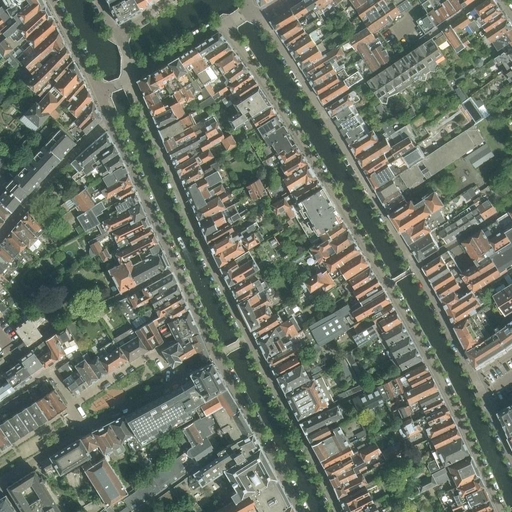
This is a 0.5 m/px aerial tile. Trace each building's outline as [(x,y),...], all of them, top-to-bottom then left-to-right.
[(2,0),(5,4),(0,8),(0,25),(10,18),(20,10),(19,9),(23,8),(21,2),(24,0),(2,0)] [(43,1),(43,0),(42,0),(26,0),(29,3),(23,8),(19,9),(20,10),(10,18),(0,25),(0,41),(5,37),(6,38),(9,36),(18,29),(45,5),(45,4),(45,3),(44,4),(44,3),(44,4),(43,1)] [(124,0),(111,6),(109,7),(113,14),(126,7),(131,16),(139,12),(132,0),(124,0)] [(145,0),(132,0),(139,12),(148,5),(145,0)] [(324,18),(326,16),(324,13),(323,13),(314,0),(305,0),(303,2),(309,12),(312,9),(317,13),(319,11),(324,18)] [(325,0),(314,0),(323,13),(324,13),(328,10),(334,18),(337,16),(325,0)] [(335,0),(325,0),(337,16),(339,14),(334,7),(339,4),(335,0)] [(350,0),(357,9),(368,1),(367,0),(350,0)] [(368,27),(373,34),(399,15),(412,6),(410,3),(414,0),(370,0),(368,1),(357,9),(368,27)] [(418,0),(422,5),(425,3),(428,0),(436,11),(443,7),(441,5),(448,0),(418,0)] [(432,10),(428,13),(437,26),(443,22),(436,11),(428,0),(425,3),(428,7),(430,8),(432,10)] [(448,0),(441,5),(443,7),(450,17),(457,12),(448,0)] [(448,0),(457,12),(464,8),(460,2),(458,0),(448,0)] [(493,0),(487,0),(477,7),(482,15),(497,5),(493,0)] [(282,16),(272,22),(277,30),(279,32),(309,12),(303,2),(282,16)] [(50,15),(49,13),(45,5),(18,29),(24,36),(17,42),(16,39),(14,41),(9,36),(6,38),(5,37),(0,41),(0,53),(2,56),(39,27),(38,27),(51,16),(50,16),(50,15)] [(472,23),(468,25),(473,33),(481,28),(503,12),(497,5),(482,15),(471,22),(472,23)] [(113,14),(117,24),(131,16),(126,7),(113,14)] [(443,7),(436,11),(443,22),(450,17),(443,7)] [(477,7),(466,15),(471,22),(482,15),(477,7)] [(343,11),(340,13),(348,25),(348,24),(351,23),(343,11)] [(309,12),(279,32),(285,41),(310,24),(307,19),(303,22),(302,20),(307,17),(308,17),(311,15),(309,12)] [(485,29),(480,33),(482,36),(486,34),(487,33),(487,32),(507,19),(503,12),(481,28),(481,29),(484,27),(485,29)] [(437,26),(428,13),(417,21),(426,34),(427,34),(435,29),(434,28),(437,26)] [(466,15),(456,22),(461,30),(468,25),(472,23),(471,22),(466,15)] [(2,56),(13,67),(56,28),(51,16),(38,27),(39,27),(2,56)] [(310,24),(285,41),(290,48),(311,34),(310,34),(309,35),(306,32),(316,25),(318,29),(326,24),(321,17),(310,24)] [(511,25),(507,19),(487,32),(487,33),(486,34),(491,43),(511,28),(511,25)] [(456,22),(451,25),(456,33),(461,30),(456,22)] [(351,23),(348,24),(356,35),(358,34),(351,23)] [(455,48),(458,53),(466,48),(461,41),(456,33),(451,25),(443,31),(445,34),(449,40),(451,43),(455,48)] [(356,50),(357,52),(358,51),(368,45),(367,44),(376,38),(373,34),(368,27),(358,34),(356,35),(349,39),(356,50)] [(64,44),(64,43),(63,43),(62,39),(61,39),(56,28),(13,67),(14,68),(20,62),(29,71),(33,76),(40,69),(38,68),(42,65),(39,62),(50,52),(53,56),(64,44)] [(511,28),(491,43),(492,43),(493,42),(501,55),(505,53),(506,54),(511,49),(511,28)] [(443,31),(435,36),(437,39),(445,34),(443,31)] [(320,43),(321,42),(315,32),(311,35),(311,34),(290,48),(296,58),(317,45),(320,43)] [(217,33),(212,37),(200,44),(194,48),(200,58),(225,41),(220,34),(217,33)] [(432,39),(424,44),(436,61),(444,55),(438,47),(449,40),(445,34),(437,39),(434,41),(432,39)] [(376,38),(367,44),(368,45),(381,67),(391,60),(382,44),(379,38),(376,39),(376,38)] [(466,38),(461,41),(466,48),(471,44),(466,38)] [(328,53),(303,69),(309,79),(341,58),(342,59),(344,59),(343,58),(356,50),(349,39),(337,47),(337,48),(328,53)] [(191,64),(193,67),(192,68),(196,75),(232,50),(225,41),(200,58),(191,64)] [(320,43),(317,45),(296,58),(303,69),(328,53),(321,42),(320,43)] [(33,76),(26,83),(41,98),(52,85),(53,86),(54,86),(47,78),(70,56),(64,45),(64,44),(53,56),(40,69),(33,76)] [(438,65),(436,61),(424,44),(416,49),(431,71),(434,72),(436,66),(438,65)] [(368,45),(358,51),(363,58),(372,73),(381,67),(368,45)] [(191,64),(200,58),(194,48),(180,57),(177,58),(184,68),(186,67),(188,70),(192,68),(193,67),(191,64)] [(416,49),(408,55),(426,81),(427,74),(431,71),(416,49)] [(495,59),(498,63),(502,61),(508,70),(511,67),(511,49),(506,54),(505,53),(501,55),(495,59)] [(196,75),(199,78),(196,80),(201,88),(204,86),(208,84),(222,75),(241,62),(232,50),(196,75)] [(408,55),(400,60),(415,82),(418,80),(425,81),(426,81),(408,55)] [(72,61),(72,60),(70,56),(47,78),(54,86),(73,63),(72,61)] [(177,58),(167,64),(176,79),(181,88),(179,89),(181,93),(186,101),(187,103),(194,98),(193,96),(201,91),(195,79),(193,81),(184,68),(177,58)] [(337,63),(342,59),(341,58),(309,79),(315,87),(345,68),(343,64),(340,67),(337,63)] [(363,58),(354,64),(358,71),(363,79),(372,73),(363,58)] [(476,61),(475,64),(477,67),(480,68),(483,66),(483,63),(481,60),(478,59),(476,61)] [(400,60),(392,65),(407,88),(415,82),(400,60)] [(493,60),(487,65),(489,69),(496,64),(493,60)] [(222,75),(226,80),(223,82),(226,86),(248,72),(241,62),(222,75)] [(54,86),(53,86),(61,93),(57,98),(49,91),(38,103),(36,102),(24,115),(38,128),(50,115),(54,110),(65,98),(64,97),(82,78),(81,77),(82,77),(81,77),(80,74),(79,73),(73,63),(54,86)] [(167,64),(158,70),(167,82),(164,86),(167,91),(169,96),(169,97),(174,95),(177,102),(178,102),(179,103),(180,105),(186,101),(181,93),(179,89),(181,88),(176,79),(167,64)] [(392,65),(384,71),(396,88),(399,93),(407,88),(392,65)] [(344,69),(346,69),(345,68),(315,87),(320,95),(349,77),(344,69)] [(158,70),(151,74),(159,89),(164,86),(167,82),(158,70)] [(358,71),(352,75),(357,83),(363,79),(358,71)] [(384,71),(376,76),(388,93),(396,88),(384,71)] [(226,86),(215,94),(208,84),(204,86),(211,96),(203,102),(199,104),(201,108),(203,112),(216,104),(214,100),(230,90),(232,93),(253,79),(248,72),(226,86)] [(139,87),(139,88),(141,92),(143,96),(156,89),(156,90),(159,89),(151,74),(136,82),(139,87)] [(320,95),(325,104),(350,88),(357,83),(352,75),(349,77),(320,95)] [(376,76),(368,82),(383,104),(387,105),(388,98),(390,97),(388,93),(376,76)] [(92,102),(85,86),(82,78),(64,97),(65,98),(70,102),(65,107),(77,118),(92,102)] [(232,94),(221,99),(224,104),(237,95),(240,98),(258,87),(253,79),(232,93),(232,94)] [(366,83),(358,88),(360,91),(368,86),(366,83)] [(238,100),(232,104),(238,113),(247,107),(247,106),(264,95),(258,87),(240,98),(240,99),(238,100)] [(147,105),(147,106),(148,107),(160,101),(169,96),(167,91),(159,95),(156,90),(156,89),(143,96),(143,97),(144,98),(144,99),(145,100),(146,102),(146,103),(147,105)] [(327,108),(333,117),(353,105),(360,100),(354,91),(327,108)] [(238,113),(228,120),(232,129),(271,105),(264,95),(247,106),(247,107),(238,113)] [(471,98),(460,105),(465,112),(467,110),(476,123),(485,117),(471,98)] [(480,100),(475,104),(479,109),(483,106),(483,105),(484,105),(480,100)] [(149,109),(152,116),(152,117),(169,109),(168,107),(165,101),(161,103),(160,101),(148,107),(148,109),(149,109)] [(95,109),(92,102),(77,118),(74,122),(85,134),(100,119),(97,112),(97,111),(96,109),(95,109)] [(155,123),(158,129),(157,129),(158,129),(158,130),(176,120),(176,119),(185,114),(180,105),(179,103),(178,102),(177,102),(168,107),(169,109),(152,117),(155,122),(154,122),(155,123)] [(251,131),(256,128),(276,115),(271,105),(232,129),(228,131),(229,133),(235,143),(246,137),(240,127),(246,123),(251,131)] [(333,117),(336,122),(339,127),(359,114),(353,105),(333,117)] [(490,115),(483,106),(479,109),(486,118),(490,115)] [(158,130),(158,131),(162,140),(162,141),(163,141),(202,119),(199,114),(203,112),(201,108),(188,115),(176,121),(176,120),(158,130)] [(412,108),(404,113),(409,123),(418,118),(412,108)] [(54,110),(50,115),(55,120),(59,115),(54,110)] [(359,114),(339,127),(345,136),(364,123),(359,114)] [(202,119),(163,141),(167,151),(185,141),(203,129),(207,137),(219,130),(210,115),(202,119)] [(276,115),(256,128),(262,137),(282,125),(282,124),(276,115)] [(364,123),(345,136),(347,139),(350,145),(374,131),(374,130),(370,132),(364,123)] [(282,125),(262,137),(267,146),(287,133),(282,125)] [(460,157),(484,141),(474,125),(424,159),(424,158),(376,189),(385,204),(403,192),(405,190),(409,187),(411,189),(410,190),(418,185),(418,186),(419,185),(419,184),(426,180),(426,181),(428,180),(427,179),(428,179),(430,178),(438,172),(454,162),(455,162),(455,161),(457,159),(460,157)] [(374,131),(350,145),(357,156),(390,135),(394,133),(395,132),(392,128),(378,137),(374,131)] [(60,129),(52,137),(67,152),(72,146),(73,147),(76,145),(76,144),(60,129)] [(185,141),(167,151),(170,158),(207,137),(203,129),(185,141)] [(174,166),(175,166),(174,166),(175,167),(179,175),(179,176),(199,165),(203,162),(203,163),(213,157),(208,148),(211,146),(212,146),(221,141),(225,149),(235,143),(229,133),(223,137),(219,130),(207,137),(211,144),(201,150),(196,153),(174,166)] [(97,166),(93,160),(113,145),(106,132),(86,149),(70,163),(78,172),(72,177),(79,186),(82,190),(84,189),(78,180),(97,166)] [(267,146),(256,153),(263,165),(266,163),(264,160),(283,148),(285,151),(295,145),(292,140),(291,140),(287,133),(267,146)] [(390,135),(357,156),(362,165),(395,144),(400,142),(394,133),(390,135)] [(415,146),(415,145),(409,136),(401,142),(400,142),(395,144),(362,165),(368,175),(390,162),(415,146)] [(63,158),(62,157),(67,152),(52,137),(44,146),(60,161),(63,158)] [(207,137),(170,158),(170,159),(171,158),(174,166),(196,153),(193,148),(198,145),(201,150),(211,144),(207,137)] [(486,144),(465,158),(468,163),(471,161),(476,168),(494,156),(486,144)] [(113,145),(93,160),(97,166),(98,167),(117,153),(117,152),(114,147),(113,146),(113,145)] [(266,163),(271,171),(300,154),(295,145),(285,151),(283,148),(264,160),(266,163)] [(415,146),(390,162),(368,175),(374,184),(376,189),(424,158),(415,145),(415,146)] [(44,146),(28,162),(45,178),(47,175),(46,174),(54,165),(57,163),(58,164),(60,161),(44,146)] [(5,153),(0,158),(0,167),(10,157),(5,153)] [(119,157),(119,156),(117,154),(118,154),(117,153),(98,167),(97,166),(78,180),(84,189),(85,190),(91,186),(91,185),(85,177),(92,173),(97,182),(123,165),(119,157)] [(279,176),(275,178),(277,182),(281,180),(286,177),(285,176),(306,164),(300,154),(271,171),(272,175),(277,172),(279,176)] [(28,162),(13,179),(29,194),(32,192),(31,190),(39,182),(41,179),(42,181),(45,178),(28,162)] [(204,171),(204,172),(203,173),(199,165),(179,176),(184,188),(203,177),(204,178),(216,171),(219,164),(217,162),(210,166),(211,168),(204,171)] [(313,176),(314,176),(306,164),(285,176),(286,177),(281,180),(289,192),(304,183),(305,185),(315,179),(315,178),(314,177),(314,176),(313,176)] [(97,182),(100,188),(95,191),(91,186),(85,190),(89,197),(90,196),(92,199),(96,197),(94,194),(127,175),(123,165),(97,182)] [(203,177),(184,188),(194,210),(226,193),(227,196),(231,193),(228,187),(224,189),(221,184),(208,191),(206,188),(221,180),(216,171),(204,178),(203,177)] [(116,203),(112,194),(114,193),(116,193),(131,184),(127,175),(94,194),(96,197),(97,196),(105,209),(113,204),(116,203)] [(0,176),(0,189),(3,193),(15,204),(18,204),(20,202),(25,196),(27,197),(29,194),(13,179),(8,184),(0,176)] [(258,179),(245,187),(252,200),(266,194),(264,189),(258,179)] [(271,205),(276,214),(276,215),(283,210),(283,211),(285,212),(290,219),(295,215),(289,207),(308,195),(308,196),(321,187),(316,179),(315,179),(305,185),(290,194),(283,198),(271,205)] [(135,192),(131,184),(116,193),(114,193),(112,194),(116,203),(135,192)] [(272,185),(266,188),(273,201),(279,197),(272,185)] [(474,191),(476,194),(476,195),(477,194),(480,192),(481,192),(477,186),(473,190),(474,191),(473,191),(474,192),(474,191)] [(308,195),(289,207),(295,215),(306,235),(309,240),(341,220),(321,187),(308,196),(308,195)] [(76,206),(74,207),(75,207),(75,208),(80,214),(95,205),(92,199),(90,196),(89,197),(85,190),(84,189),(82,190),(70,199),(76,206)] [(226,193),(194,210),(198,221),(220,211),(225,208),(222,202),(237,194),(236,191),(231,193),(227,196),(226,193)] [(116,210),(108,214),(110,218),(139,203),(135,192),(116,203),(113,204),(116,210)] [(445,205),(444,205),(436,192),(415,205),(412,200),(413,200),(413,199),(391,214),(402,232),(433,212),(433,213),(439,209),(445,205)] [(468,192),(463,195),(467,201),(472,198),(468,192)] [(0,196),(0,203),(10,213),(11,213),(13,210),(18,204),(15,204),(3,193),(0,196)] [(413,198),(411,195),(406,198),(403,194),(386,205),(391,214),(413,199),(413,198)] [(80,214),(76,216),(86,232),(99,224),(95,217),(103,213),(102,211),(105,209),(97,196),(96,197),(92,199),(95,205),(80,214)] [(482,203),(491,216),(497,212),(488,200),(486,202),(482,196),(479,198),(482,203)] [(476,199),(473,201),(475,204),(485,219),(491,216),(482,203),(480,205),(476,199)] [(0,215),(5,220),(10,213),(0,203),(0,215)] [(99,244),(98,242),(112,234),(145,217),(139,203),(110,218),(102,222),(107,232),(88,242),(95,255),(98,254),(98,253),(102,250),(99,244)] [(269,203),(264,205),(266,209),(267,208),(272,217),(276,214),(271,205),(269,203)] [(33,205),(29,210),(45,228),(50,223),(33,204),(33,205)] [(64,204),(60,207),(65,214),(69,211),(64,204)] [(226,208),(230,217),(227,218),(228,220),(226,221),(220,211),(198,221),(204,236),(205,236),(245,214),(248,212),(247,209),(238,214),(233,204),(226,208)] [(475,204),(469,207),(480,223),(485,219),(475,204)] [(469,207),(464,211),(474,226),(480,223),(469,207)] [(428,224),(443,215),(439,209),(433,213),(433,212),(402,232),(410,244),(432,230),(428,224)] [(511,210),(508,213),(511,218),(511,229),(505,233),(511,242),(493,254),(504,272),(511,267),(511,210)] [(459,214),(459,215),(469,230),(474,226),(464,211),(459,214)] [(27,212),(20,221),(37,237),(44,231),(27,212)] [(504,231),(505,233),(511,229),(511,218),(508,213),(497,220),(504,230),(504,231)] [(239,222),(239,224),(236,226),(237,228),(241,225),(246,222),(245,220),(248,218),(245,214),(205,236),(204,237),(208,245),(229,233),(233,231),(231,227),(239,222)] [(459,215),(454,219),(456,221),(455,222),(463,233),(469,230),(459,215)] [(112,234),(98,242),(99,244),(105,241),(107,242),(114,238),(116,242),(116,243),(149,225),(145,217),(112,234)] [(320,260),(352,240),(346,230),(341,220),(309,240),(313,246),(307,250),(311,258),(314,256),(319,264),(322,262),(320,260)] [(452,220),(448,222),(450,225),(458,237),(463,233),(455,222),(453,223),(452,220)] [(497,220),(463,242),(477,263),(463,272),(462,273),(463,274),(468,283),(473,292),(487,283),(504,272),(493,254),(511,242),(505,233),(504,231),(504,230),(497,220)] [(20,221),(12,231),(26,246),(32,251),(41,243),(37,237),(20,221)] [(229,233),(208,245),(213,255),(256,230),(259,228),(256,222),(253,224),(252,224),(246,228),(246,229),(240,233),(241,235),(238,237),(237,235),(232,238),(229,233)] [(446,223),(443,225),(452,240),(458,237),(450,225),(448,226),(446,223)] [(116,243),(121,250),(121,251),(153,234),(149,225),(116,243)] [(443,225),(438,228),(447,244),(452,240),(443,225)] [(418,259),(419,260),(420,261),(420,260),(440,248),(447,244),(438,228),(432,231),(432,230),(410,244),(414,252),(415,253),(418,259)] [(259,242),(263,239),(258,230),(257,231),(256,230),(213,255),(218,266),(244,251),(239,243),(242,241),(247,249),(259,242)] [(12,231),(5,239),(27,261),(32,266),(35,262),(23,249),(26,246),(12,231)] [(123,261),(157,242),(153,234),(121,251),(115,255),(120,264),(123,263),(123,262),(123,261)] [(27,261),(5,239),(0,244),(20,264),(21,266),(27,261)] [(328,273),(360,252),(352,241),(352,240),(320,260),(322,262),(327,270),(323,272),(321,270),(320,271),(316,274),(303,281),(299,283),(303,289),(306,287),(310,293),(320,286),(324,291),(325,291),(327,294),(336,289),(334,286),(335,284),(333,280),(328,273)] [(123,261),(123,262),(123,263),(120,264),(108,270),(120,293),(168,266),(157,242),(123,261)] [(0,254),(15,269),(20,264),(0,244),(0,254)] [(55,244),(47,250),(49,253),(57,247),(55,244)] [(98,253),(98,254),(104,263),(111,258),(106,248),(102,250),(98,253)] [(248,250),(219,268),(228,286),(228,285),(229,288),(258,272),(256,264),(248,250)] [(451,260),(454,259),(448,251),(441,255),(423,267),(424,267),(428,274),(428,275),(435,271),(436,272),(439,270),(438,269),(448,262),(449,264),(452,262),(451,260)] [(360,252),(328,273),(333,280),(341,274),(345,280),(347,279),(348,281),(369,267),(360,252)] [(0,254),(0,273),(0,274),(5,268),(14,276),(18,272),(15,269),(0,254)] [(291,261),(287,264),(289,267),(304,257),(302,254),(299,255),(291,261)] [(435,271),(428,275),(432,281),(432,282),(432,283),(433,283),(458,266),(454,259),(451,260),(452,262),(449,264),(448,262),(438,269),(439,270),(436,272),(435,271)] [(458,266),(433,283),(437,290),(437,291),(463,274),(462,273),(463,272),(458,266)] [(348,281),(354,290),(352,292),(375,277),(369,267),(348,281)] [(511,267),(504,272),(487,283),(497,299),(498,299),(506,313),(507,315),(509,313),(511,311),(511,267)] [(229,288),(234,297),(255,285),(259,292),(267,288),(258,272),(229,288)] [(0,279),(2,281),(0,283),(0,284),(3,287),(9,282),(0,274),(0,273),(0,279)] [(141,290),(144,296),(137,299),(134,293),(128,297),(135,308),(141,305),(147,302),(147,300),(149,299),(154,308),(180,293),(171,273),(141,290)] [(463,274),(437,291),(442,299),(468,283),(463,274)] [(375,277),(352,292),(356,299),(379,284),(375,277)] [(468,283),(442,299),(456,326),(478,312),(476,309),(486,303),(480,294),(476,296),(473,292),(468,283)] [(379,284),(356,299),(361,306),(384,292),(379,284)] [(255,285),(234,297),(238,304),(259,292),(255,285)] [(268,292),(269,291),(267,288),(259,292),(238,304),(241,310),(269,293),(268,292)] [(22,289),(18,293),(22,298),(26,294),(22,289)] [(268,292),(269,293),(241,310),(250,328),(271,317),(265,305),(270,302),(268,298),(274,294),(269,291),(268,292)] [(352,314),(346,318),(350,325),(357,321),(389,302),(384,292),(361,306),(351,312),(352,314)] [(159,317),(154,320),(157,326),(167,319),(165,314),(167,313),(184,302),(180,293),(154,308),(159,317)] [(128,297),(116,302),(133,329),(148,350),(162,341),(155,327),(157,326),(154,320),(151,321),(146,311),(139,315),(135,308),(128,297)] [(184,302),(167,313),(171,321),(188,310),(184,302)] [(308,326),(303,330),(307,337),(312,346),(317,343),(319,346),(348,330),(348,329),(349,328),(347,325),(346,326),(341,318),(351,311),(347,304),(333,313),(322,319),(308,326)] [(391,304),(370,317),(374,324),(395,312),(391,304)] [(2,312),(4,316),(11,310),(8,307),(2,312)] [(478,312),(456,326),(468,351),(496,332),(482,309),(478,312)] [(173,335),(175,339),(177,343),(190,336),(190,337),(198,333),(188,310),(171,321),(167,324),(171,330),(161,335),(164,340),(173,335)] [(400,321),(395,312),(374,324),(364,330),(352,336),(358,347),(377,335),(400,321)] [(271,317),(250,328),(254,337),(281,321),(277,313),(271,317)] [(22,317),(24,321),(14,329),(24,341),(27,346),(41,335),(29,318),(26,314),(22,317)] [(289,319),(278,325),(275,328),(256,340),(261,349),(285,334),(288,339),(297,333),(295,329),(299,327),(292,317),(289,319)] [(499,326),(495,328),(498,332),(496,333),(496,332),(468,351),(477,368),(508,349),(511,345),(511,320),(507,325),(501,329),(499,326)] [(403,327),(401,323),(400,321),(377,335),(384,347),(408,335),(403,327)] [(348,329),(348,330),(352,336),(364,330),(360,323),(348,329)] [(71,346),(70,346),(76,343),(66,326),(54,334),(65,353),(70,351),(68,348),(71,346)] [(113,340),(126,359),(128,362),(148,350),(133,329),(122,335),(121,334),(113,339),(113,340)] [(274,357),(274,356),(307,337),(303,330),(297,333),(288,339),(285,334),(261,349),(266,358),(267,360),(267,361),(274,357)] [(208,356),(198,333),(190,337),(190,336),(177,343),(175,339),(168,342),(168,341),(158,346),(172,367),(197,351),(201,359),(204,357),(205,359),(208,357),(208,356)] [(43,351),(42,352),(43,353),(44,353),(46,354),(50,351),(56,360),(65,353),(54,334),(39,345),(43,351)] [(408,335),(384,347),(390,360),(415,347),(414,347),(410,339),(408,335)] [(274,357),(267,361),(271,369),(295,356),(312,346),(307,337),(274,356),(274,357)] [(94,345),(91,348),(97,356),(107,372),(126,359),(113,340),(98,350),(94,345)] [(24,341),(17,346),(18,349),(19,350),(20,350),(21,350),(27,346),(24,341)] [(417,351),(415,347),(390,360),(397,372),(421,359),(417,351)] [(31,351),(19,359),(32,377),(44,368),(38,359),(35,356),(31,351)] [(42,352),(35,356),(38,359),(44,368),(56,360),(50,351),(46,354),(44,353),(43,353),(42,352)] [(349,352),(345,355),(351,365),(355,363),(349,352)] [(97,356),(88,363),(98,379),(107,372),(97,356)] [(271,369),(276,377),(306,362),(310,359),(307,356),(297,361),(295,356),(271,369)] [(19,359),(17,361),(20,364),(15,368),(12,365),(11,366),(23,383),(32,377),(19,359)] [(77,370),(88,385),(98,379),(88,363),(87,363),(85,359),(74,366),(77,370)] [(106,507),(102,510),(103,511),(130,511),(186,472),(229,446),(245,436),(251,433),(250,432),(248,428),(241,415),(239,411),(238,410),(225,388),(211,362),(211,361),(210,361),(209,361),(207,362),(207,364),(205,365),(202,366),(189,374),(190,377),(192,379),(191,379),(189,381),(186,382),(181,386),(174,389),(174,390),(154,401),(130,414),(129,414),(125,416),(124,417),(135,436),(135,437),(136,437),(139,442),(141,445),(192,417),(190,413),(195,410),(200,417),(181,428),(183,432),(176,436),(186,451),(181,455),(174,460),(173,458),(167,463),(168,465),(161,469),(160,467),(157,470),(158,471),(151,476),(153,479),(123,500),(127,506),(119,511),(114,511),(109,505),(106,507)] [(306,362),(276,377),(283,392),(308,379),(305,372),(310,369),(306,362)] [(66,363),(63,365),(66,370),(70,375),(81,390),(88,385),(77,370),(73,373),(67,363),(66,363)] [(361,375),(361,374),(355,363),(351,365),(358,376),(361,375)] [(404,374),(398,377),(402,384),(428,371),(424,364),(421,366),(408,373),(404,374)] [(67,377),(63,380),(74,396),(81,390),(70,375),(66,370),(63,365),(57,369),(59,373),(62,371),(67,377)] [(9,367),(12,370),(6,374),(4,371),(2,372),(8,381),(14,390),(23,383),(11,366),(9,367)] [(428,371),(402,384),(405,390),(405,391),(432,378),(428,371)] [(320,375),(284,394),(297,419),(303,416),(304,416),(305,416),(306,415),(314,411),(333,402),(320,375)] [(367,386),(361,375),(358,376),(364,388),(367,386)] [(405,390),(402,384),(398,377),(391,380),(395,387),(392,388),(393,391),(392,391),(394,396),(403,391),(405,390)] [(416,400),(437,390),(432,378),(405,391),(405,390),(403,391),(409,405),(417,401),(416,400)] [(393,391),(392,388),(395,387),(391,380),(383,384),(390,398),(394,396),(392,391),(393,391)] [(0,391),(4,397),(14,390),(8,381),(0,386),(0,391)] [(383,384),(351,399),(358,413),(390,398),(383,384)] [(360,385),(343,393),(345,396),(362,389),(360,385)] [(44,396),(57,414),(66,407),(54,389),(44,396)] [(441,397),(440,396),(437,390),(416,400),(417,401),(409,405),(407,406),(406,405),(397,409),(401,418),(396,421),(397,424),(410,419),(407,413),(441,397)] [(44,396),(35,402),(47,419),(47,420),(57,414),(44,396)] [(441,397),(407,413),(410,419),(411,419),(418,416),(416,412),(422,410),(424,414),(444,405),(441,397)] [(19,398),(10,404),(12,408),(21,402),(19,398)] [(35,401),(27,406),(25,407),(16,413),(6,420),(0,423),(0,428),(10,443),(18,437),(28,431),(37,425),(47,419),(35,402),(35,401)] [(10,404),(2,409),(4,413),(12,408),(10,404)] [(511,404),(498,412),(509,436),(510,437),(509,437),(510,438),(511,437),(511,404)] [(397,424),(394,425),(397,431),(398,430),(402,438),(407,436),(407,437),(421,430),(450,417),(444,405),(424,414),(425,415),(412,421),(411,419),(410,419),(397,424)] [(325,411),(299,423),(305,434),(325,424),(341,417),(336,406),(325,411)] [(123,416),(108,423),(121,443),(127,440),(128,442),(127,443),(130,447),(132,446),(136,451),(142,447),(139,442),(136,437),(135,437),(135,436),(124,417),(123,416)] [(426,439),(415,444),(417,446),(455,427),(450,417),(421,430),(426,439)] [(108,423),(91,433),(97,446),(98,446),(103,454),(109,451),(110,454),(113,452),(114,455),(117,456),(124,452),(125,449),(122,444),(121,444),(121,443),(108,423)] [(331,432),(339,427),(338,425),(328,430),(325,424),(305,434),(305,435),(311,444),(333,436),(331,432)] [(331,432),(333,436),(311,444),(311,445),(319,460),(319,459),(348,444),(339,427),(331,432)] [(455,427),(417,446),(421,456),(431,451),(460,437),(455,427)] [(10,443),(0,428),(0,448),(1,451),(11,444),(10,443)] [(90,433),(80,439),(88,452),(97,446),(91,433),(91,432),(90,433)] [(186,472),(130,511),(155,511),(158,511),(153,503),(157,500),(165,511),(192,491),(192,492),(223,471),(235,491),(229,494),(233,501),(275,479),(271,471),(269,466),(265,460),(263,455),(259,447),(256,442),(254,438),(251,433),(245,436),(229,446),(186,472)] [(460,437),(431,451),(435,459),(428,463),(427,466),(430,473),(448,464),(468,454),(460,437)] [(88,452),(80,439),(49,457),(58,472),(60,474),(90,455),(88,452)] [(399,441),(387,447),(388,449),(381,452),(385,460),(404,451),(399,441)] [(357,452),(361,459),(353,463),(329,478),(333,486),(333,487),(334,487),(333,487),(334,488),(362,474),(379,465),(373,453),(378,450),(375,442),(369,445),(369,446),(364,449),(357,452)] [(324,468),(324,469),(357,452),(364,449),(362,444),(353,449),(350,444),(349,444),(348,444),(319,459),(324,468)] [(324,469),(329,478),(353,463),(361,459),(357,452),(324,469)] [(415,482),(416,486),(413,488),(416,494),(419,492),(419,493),(447,480),(452,488),(450,489),(478,476),(469,456),(449,466),(415,482)] [(49,457),(40,463),(49,478),(58,472),(49,457)] [(79,467),(63,477),(64,479),(84,511),(99,511),(102,510),(106,507),(127,493),(105,457),(101,459),(92,465),(89,461),(81,466),(84,470),(83,470),(102,500),(100,501),(98,497),(85,505),(77,492),(79,490),(79,469),(79,468),(80,468),(79,467)] [(65,511),(45,480),(43,480),(41,476),(39,478),(34,470),(6,488),(16,503),(14,504),(19,511),(20,510),(21,511),(65,511)] [(362,474),(334,488),(337,497),(337,496),(338,498),(367,484),(362,474)] [(456,502),(449,505),(452,511),(454,511),(463,508),(459,497),(483,487),(478,476),(450,489),(454,496),(453,497),(456,502)] [(233,501),(213,511),(274,511),(289,504),(288,503),(284,495),(281,489),(280,489),(277,481),(276,480),(275,479),(233,501)] [(367,484),(338,498),(344,511),(354,511),(373,503),(367,490),(378,484),(376,479),(367,484)] [(483,487),(459,497),(463,508),(464,510),(488,499),(483,487)] [(0,498),(0,511),(16,511),(11,505),(11,504),(6,496),(5,495),(5,496),(0,498)] [(488,499),(464,510),(464,511),(482,511),(492,508),(488,499)] [(377,511),(373,503),(354,511),(377,511)]
